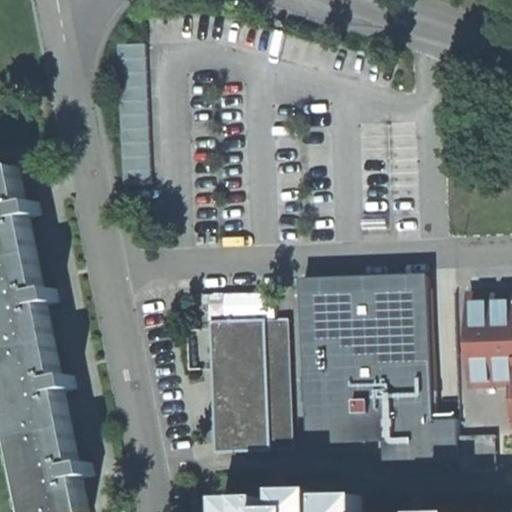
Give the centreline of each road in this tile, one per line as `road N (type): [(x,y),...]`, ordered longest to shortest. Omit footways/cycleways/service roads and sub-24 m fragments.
road 1 (residential): [(68,36),(155,511)]
road 2 (residential): [(381,0),(511,49)]
